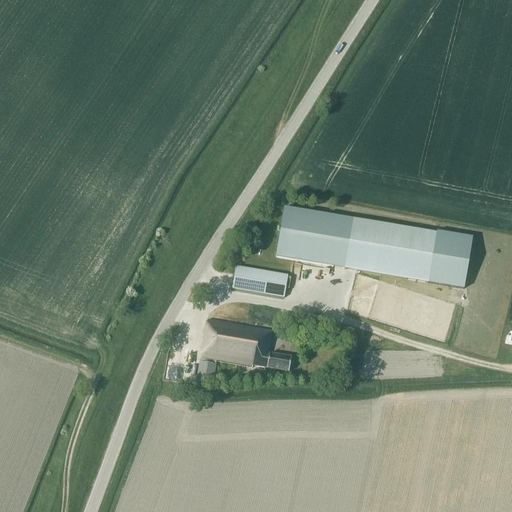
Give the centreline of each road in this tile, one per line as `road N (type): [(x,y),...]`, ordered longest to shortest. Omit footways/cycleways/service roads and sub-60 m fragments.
road 1 (secondary): [(88,511),(154,343),(372,0)]
road 2 (track): [(62,511),(68,451),(90,390),(84,372)]
